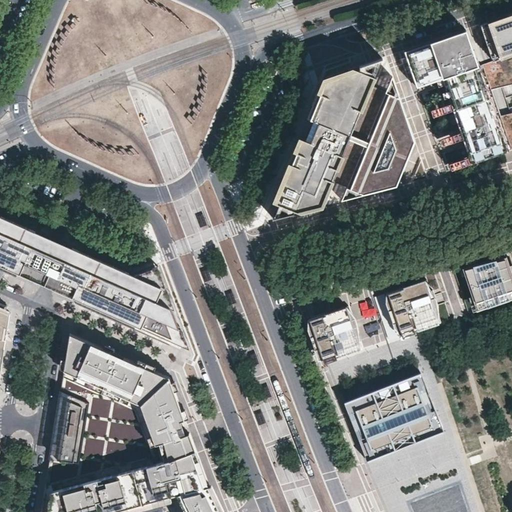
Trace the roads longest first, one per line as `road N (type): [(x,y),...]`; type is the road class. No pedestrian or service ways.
road 1 (primary): [(126,187),(159,222),(266,504)]
road 2 (primary): [(346,511),(265,304)]
road 3 (residential): [(439,259),(265,304)]
road 4 (primary): [(265,304),(213,158)]
road 5 (residential): [(39,424),(57,314),(42,305)]
road 6 (residential): [(83,169),(45,288)]
road 7 (residential): [(30,300),(7,419)]
